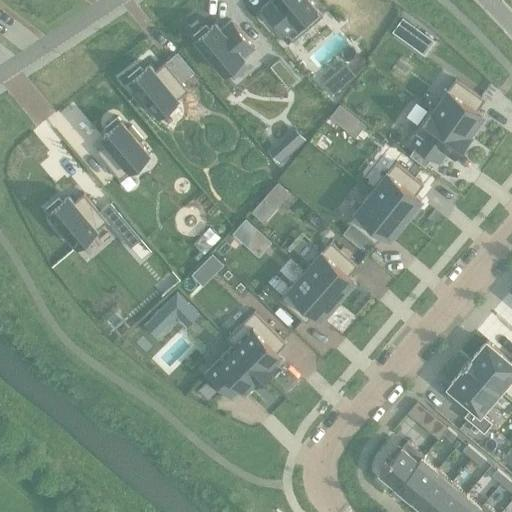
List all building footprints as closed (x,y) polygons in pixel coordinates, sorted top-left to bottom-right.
[(270,0),(264,6),(288,34),(294,41),(324,15),(319,9),(310,0),(270,0)] [(403,19),(394,32),(405,40),(414,27),(403,19)] [(206,25),(194,35),(197,39),(196,39),(203,47),(200,50),(210,62),(214,60),(225,73),(255,47),(232,20),(222,28),(216,22),(209,28),(206,25)] [(178,52),(166,62),(182,81),(194,72),(178,52)] [(279,58),(271,66),(289,87),(297,80),(279,58)] [(140,67),(128,77),(131,81),(130,81),(138,89),(134,92),(144,105),(148,102),(159,115),(189,89),(182,81),(166,62),(156,70),(151,64),(143,70),(140,67)] [(335,74),(323,83),(333,95),(345,86),(357,75),(347,63),(335,74)] [(450,88),(435,109),(470,135),(484,115),(478,111),(479,109),(485,100),(456,79),(450,88)] [(340,104),(331,115),(341,123),(350,112),(340,104)] [(431,106),(408,138),(410,140),(441,162),(449,151),(455,156),(461,148),(462,149),(464,151),(474,138),(472,136),(470,135),(435,109),(433,108),(431,106)] [(107,143),(97,151),(120,179),(150,153),(139,140),(143,137),(132,125),(129,128),(122,120),(121,120),(119,117),(106,127),(109,130),(102,136),(107,143)] [(278,144),(270,151),(282,163),(289,156),(278,144)] [(396,162),(372,192),(407,219),(422,200),(416,195),(424,184),(396,162)] [(278,183),(268,194),(280,204),(289,193),(278,183)] [(372,192),(348,222),(376,244),(385,234),(391,239),(407,219),(372,192)] [(58,198),(46,208),(48,210),(56,220),(54,221),(52,223),(63,236),(65,234),(67,233),(78,246),(99,228),(108,220),(131,248),(142,239),(111,202),(100,211),(85,193),(76,200),(75,201),(69,195),(62,202),(61,200),(58,198)] [(236,230),(233,233),(259,256),(271,242),(257,228),(246,219),(236,230)] [(331,241),(306,270),(339,299),(355,281),(349,275),(358,266),(331,241)] [(306,270),(280,298),(307,322),(316,313),(322,318),(339,299),(306,270)] [(178,292),(146,323),(157,335),(177,315),(187,325),(199,314),(178,292)] [(228,337),(227,337),(233,343),(234,344),(265,376),(283,357),(278,352),(279,350),(287,343),(255,310),(228,337)] [(511,360),(487,340),(473,357),(472,356),(467,362),(500,391),(511,377),(511,360)] [(234,344),(207,370),(233,396),(242,387),(248,393),(265,376),(234,344)] [(500,391),(467,362),(461,368),(462,369),(448,386),(474,408),(466,416),(485,432),(492,423),(481,413),(500,391)] [(207,380),(199,389),(209,399),(217,390),(207,380)] [(439,419),(434,425),(443,433),(448,427),(439,419)] [(457,435),(448,427),(443,433),(452,441),(457,435)] [(425,455),(407,440),(401,448),(399,445),(390,456),(392,458),(380,473),(397,487),(425,455)] [(468,444),(463,450),(472,458),(477,452),(468,444)] [(477,452),(472,458),(481,466),(487,460),(477,452)] [(425,455),(397,487),(412,500),(438,469),(424,457),(425,455)] [(452,481),(438,469),(412,500),(426,511),(452,481)] [(498,469),(492,475),(502,483),(507,477),(498,469)] [(511,481),(507,477),(502,483),(511,491),(511,481)] [(451,511),(467,494),(452,481),(426,511),(451,511)] [(481,506),(467,494),(451,511),(476,511),(485,502),(484,502),(481,506)] [(495,511),(485,502),(476,511),(495,511)]
